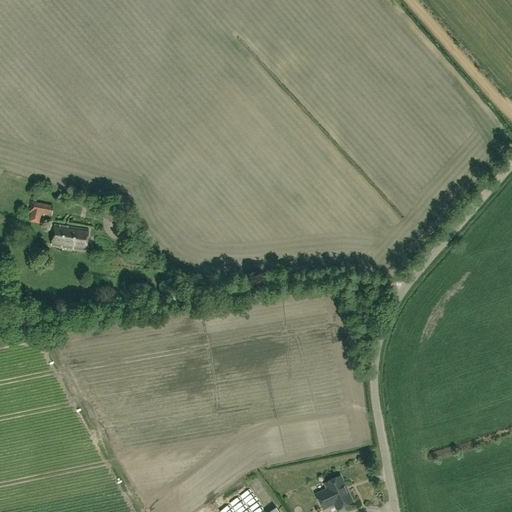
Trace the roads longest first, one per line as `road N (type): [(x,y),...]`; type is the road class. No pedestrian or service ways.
road 1 (unclassified): [(398,511),(379,401),(389,307),(440,237),(511,162)]
road 2 (track): [(511,113),(412,0)]
